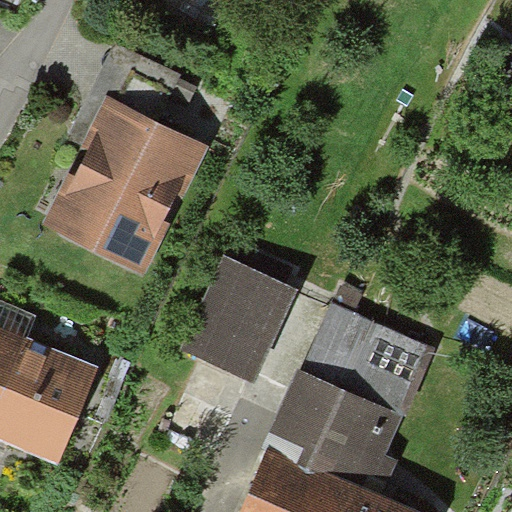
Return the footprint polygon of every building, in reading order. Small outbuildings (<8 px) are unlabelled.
[(217,152),(107,98),(39,234),(149,288),(217,152)] [(224,265),(184,355),(253,384),(292,295),(224,265)] [(33,319),(0,304),(0,442),(55,467),(94,377),(21,346),(33,319)] [(328,310),(298,379),(397,423),(427,353),(328,310)] [(397,423),(298,379),(240,511),(393,511),(364,499),(397,423)]
